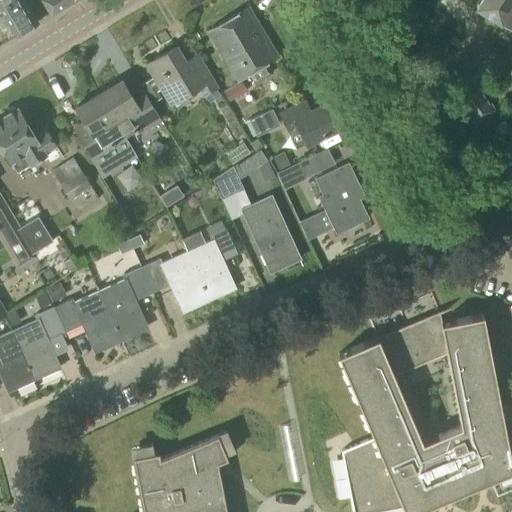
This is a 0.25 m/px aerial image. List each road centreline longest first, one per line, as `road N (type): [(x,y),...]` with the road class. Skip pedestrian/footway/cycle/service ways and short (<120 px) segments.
road 1 (residential): [(30,511),(16,455),(40,414),(409,249),(425,226),(422,186),(327,0)]
road 2 (tertiary): [(0,72),(120,0)]
